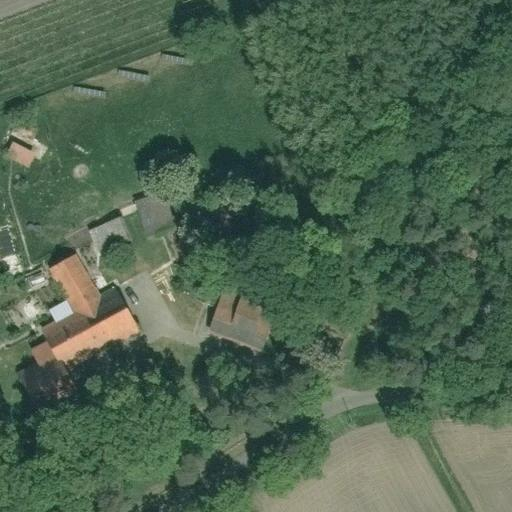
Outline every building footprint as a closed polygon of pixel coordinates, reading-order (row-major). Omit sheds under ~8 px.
[(4,156),(34,167),(42,143),(12,133),(4,156)] [(134,208),(145,241),(176,230),(165,198),(134,208)] [(88,234),(98,258),(128,246),(118,222),(88,234)] [(72,320),(43,335),(49,346),(32,355),(38,367),(16,378),(38,419),(79,398),(65,371),(136,335),(116,295),(102,302),(79,258),(48,274),(72,320)] [(187,278),(189,280),(191,281),(193,282),(196,281),(198,280),(199,279),(200,277),(201,275),(201,272),(199,270),(198,268),(195,267),(193,267),(190,268),(188,269),(187,271),(186,273),(186,276),(187,278)] [(209,334),(262,356),(277,320),(265,315),(272,299),(247,289),(241,306),(204,292),(197,310),(216,317),(209,334)]
